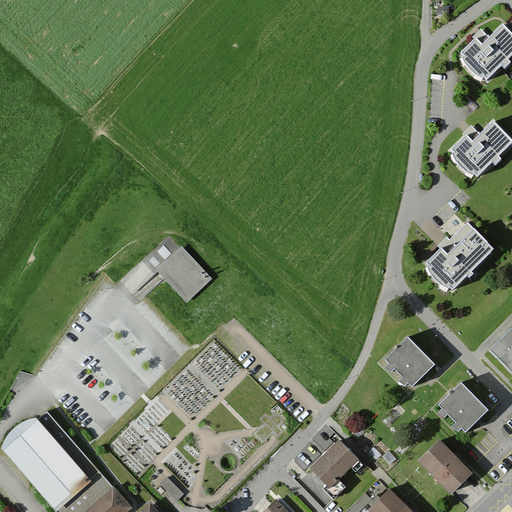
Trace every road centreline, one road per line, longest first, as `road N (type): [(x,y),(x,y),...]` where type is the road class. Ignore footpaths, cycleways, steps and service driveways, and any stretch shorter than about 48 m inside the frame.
road 1 (residential): [(392,278),(417,159),(427,45)]
road 2 (residential): [(276,469),(357,370),(392,278)]
road 3 (residential): [(392,278),(511,405)]
